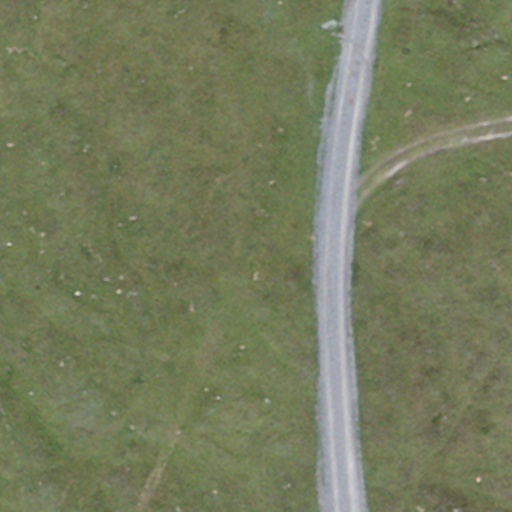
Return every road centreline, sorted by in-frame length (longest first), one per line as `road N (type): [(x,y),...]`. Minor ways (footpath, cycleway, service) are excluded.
road 1 (track): [(368,0),(334,215),(345,511)]
road 2 (track): [(511,123),(398,155),(334,215)]
